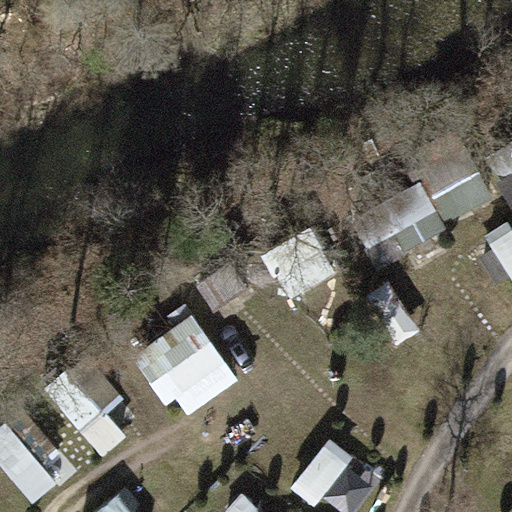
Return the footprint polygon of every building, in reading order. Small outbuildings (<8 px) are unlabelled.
[(511,185),(511,145),(493,159),(511,185)] [(367,195),(390,247),(498,201),(475,149),(367,195)] [(511,224),(479,245),(509,295),(511,292),(511,224)] [(173,387),(229,364),(207,313),(151,336),(173,387)] [(277,511),(279,510),(247,484),(223,511),(277,511)] [(95,511),(145,511),(130,489),(95,511)]
